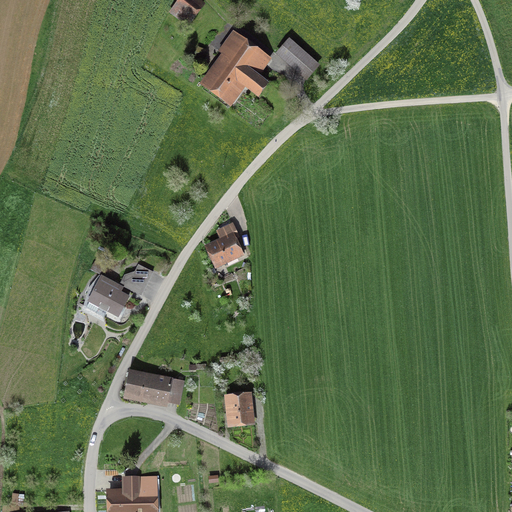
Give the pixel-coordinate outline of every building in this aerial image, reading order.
[(188,26),(202,8),(191,0),(184,0),(180,6),(177,4),(170,12),(188,26)] [(230,100),(242,84),(258,95),(268,81),(259,74),(269,61),(232,34),(219,52),(226,57),(206,83),(230,100)] [(289,40),(278,53),(307,77),(318,65),(289,40)] [(232,225),(223,229),(220,234),(223,241),(209,248),(217,265),(242,253),(234,238),(237,236),(232,225)] [(91,270),(99,274),(105,263),(97,259),(91,270)] [(121,287),(102,277),(99,283),(98,282),(89,300),(85,302),(83,306),(104,317),(108,310),(119,316),(128,298),(118,292),(121,287)] [(150,378),(132,375),(128,395),(167,403),(168,401),(178,403),(182,381),(151,375),(150,378)] [(231,423),(251,421),(248,395),(228,397),(231,423)] [(156,511),(156,477),(126,477),(126,491),(127,491),(127,492),(111,493),(111,511),(156,511)]
